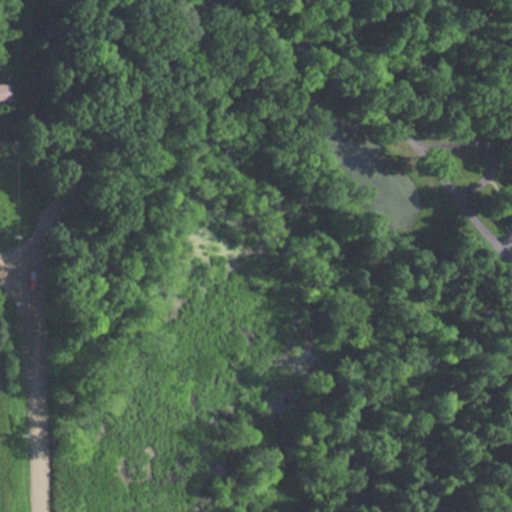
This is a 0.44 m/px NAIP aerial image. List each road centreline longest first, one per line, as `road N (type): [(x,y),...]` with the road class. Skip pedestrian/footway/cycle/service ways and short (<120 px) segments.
road 1 (residential): [(11,276),(32,232),(196,0)]
road 2 (residential): [(40,511),(34,304),(29,286),(0,276)]
